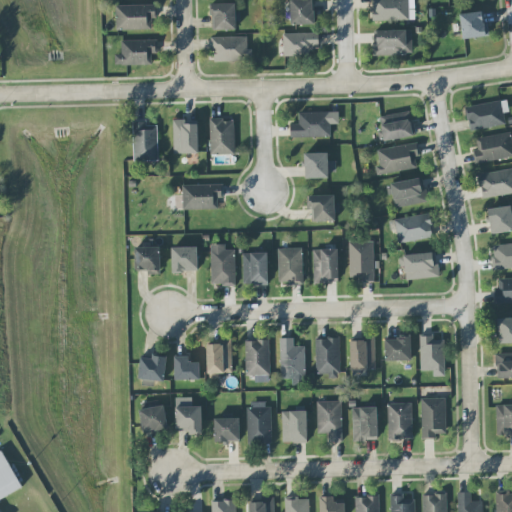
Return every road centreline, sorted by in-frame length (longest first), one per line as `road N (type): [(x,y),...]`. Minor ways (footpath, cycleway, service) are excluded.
road 1 (residential): [(511,69),(346,87),(0,96)]
road 2 (residential): [(430,80),(463,256),(469,467)]
road 3 (residential): [(511,465),(167,474)]
road 4 (residential): [(465,307),(170,313)]
